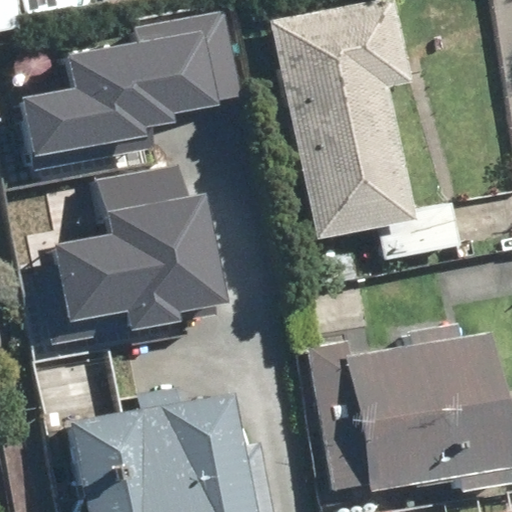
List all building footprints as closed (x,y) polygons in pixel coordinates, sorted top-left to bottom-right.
[(364,0),(263,21),(308,241),(370,228),(377,261),(454,246),(444,198),(406,206),(381,85),(401,81),(384,0),(364,0)] [(8,95),(18,151),(162,125),(158,103),(240,88),(225,6),(53,37),(62,85),(8,95)] [(27,258),(42,333),(213,300),(192,194),(177,197),(169,159),(91,174),(102,233),(42,244),(44,255),(27,258)] [(303,347),(327,492),(363,486),(365,493),(508,469),(485,333),(345,356),(343,341),(303,347)] [(66,423),(82,511),(252,511),(232,394),(66,423)]
